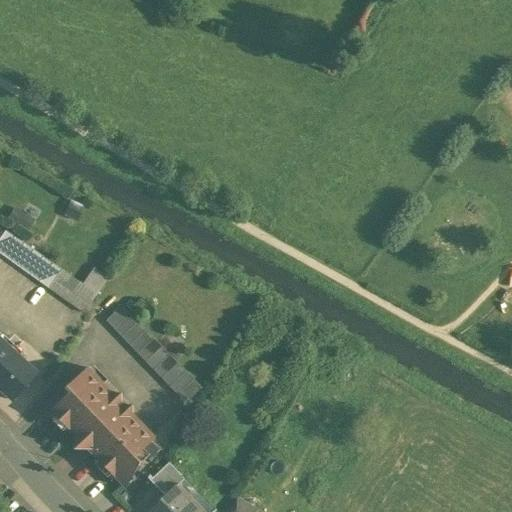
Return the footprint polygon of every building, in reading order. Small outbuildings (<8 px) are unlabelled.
[(50,288),(63,270),(30,246),(17,264),(50,288)] [(97,295),(63,270),(50,288),(84,313),(97,295)] [(202,388),(122,306),(106,321),(186,403),(202,388)] [(38,374),(0,338),(0,388),(13,401),(38,374)] [(156,438),(88,368),(67,389),(71,393),(52,412),(69,430),(69,429),(72,432),(77,433),(77,448),(93,448),(93,453),(95,456),(95,457),(116,479),(117,478),(126,488),(142,462),(136,457),(156,438)] [(169,462),(153,478),(151,475),(149,479),(165,496),(175,487),(185,479),(169,462)] [(165,496),(148,511),(198,511),(175,487),(165,496)] [(257,511),(258,510),(237,498),(228,511),(257,511)]
